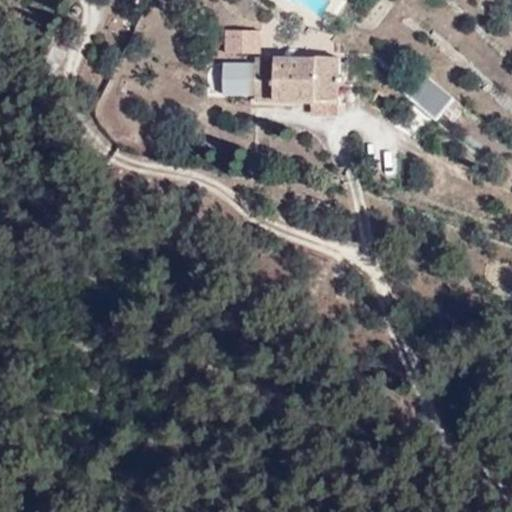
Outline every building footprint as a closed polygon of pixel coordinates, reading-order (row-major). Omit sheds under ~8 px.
[(228,30),(228,52),(246,52),(246,30),(228,30)] [(262,53),(262,30),(246,30),(246,52),(262,53)] [(279,58),(258,58),(258,99),(316,99),(341,99),(341,83),(348,83),(348,74),(341,74),(342,54),(320,54),(319,58),(279,58)] [(222,58),(222,94),(250,94),(250,58),(222,58)] [(455,98),(424,69),(403,93),(439,118),(455,98)] [(316,114),(341,113),(341,99),(316,99),(316,114)] [(375,178),(398,178),(399,154),(375,155),(375,178)]
